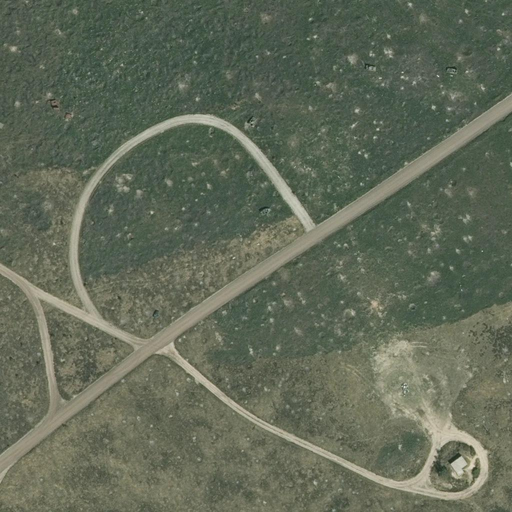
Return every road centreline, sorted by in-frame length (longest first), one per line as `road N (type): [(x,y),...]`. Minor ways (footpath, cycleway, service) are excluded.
road 1 (track): [(0,464),(51,420),(42,336),(25,289),(97,323),(69,266),(74,221),(86,183),(122,146),(180,118),(231,129),(315,236),(148,348)]
road 2 (track): [(51,420),(148,348),(169,355),(241,417),(388,487),(448,497),(469,491),(480,464),(465,443),(443,447),(416,488)]
road 3 (unknown): [(511,104),(315,236)]
